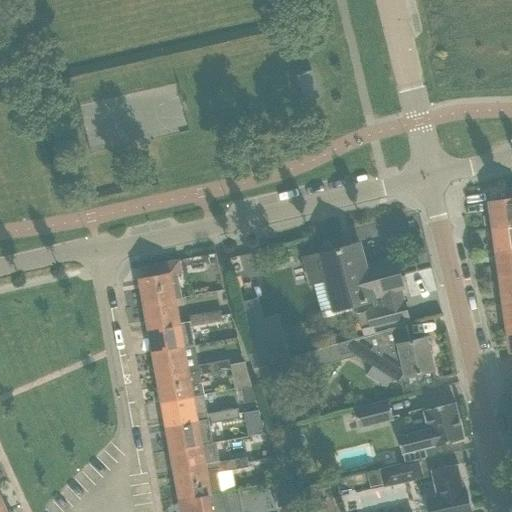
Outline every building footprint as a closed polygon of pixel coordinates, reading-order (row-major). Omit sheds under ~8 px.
[(305,101),(320,96),(311,71),(296,76),(305,101)] [(510,199),(490,202),(494,229),(511,226),(511,187),(508,189),(510,199)] [(497,253),(511,251),(511,226),(494,229),(497,253)] [(358,244),(306,258),(311,277),(312,284),(320,312),(372,299),(381,297),(384,305),(374,307),(365,310),(366,312),(356,314),(359,328),(369,326),(370,327),(388,323),(407,318),(403,302),(402,302),(398,287),(402,286),(395,260),(366,268),(363,255),(361,256),(358,244)] [(511,251),(497,253),(501,278),(511,276),(511,251)] [(149,278),(141,279),(145,304),(177,298),(181,297),(177,274),(181,274),(181,272),(179,261),(179,260),(147,266),(149,278)] [(511,300),(511,276),(501,278),(504,302),(511,300)] [(181,325),(181,322),(177,298),(145,304),(150,330),(181,325)] [(505,312),(502,315),(503,323),(507,324),(507,326),(511,325),(511,300),(504,302),(505,312)] [(207,323),(222,320),(220,310),(202,313),(203,321),(206,321),(207,323)] [(206,321),(203,321),(202,313),(188,316),(189,321),(190,323),(190,326),(191,326),(207,323),(206,321)] [(190,323),(189,321),(181,322),(181,325),(150,330),(155,354),(186,349),(185,346),(194,345),(191,326),(190,326),(190,323)] [(404,324),(307,353),(309,360),(346,349),(371,365),(366,374),(386,387),(392,378),(400,384),(408,376),(414,374),(433,370),(425,337),(408,341),(404,324)] [(190,373),(189,367),(186,349),(155,354),(159,379),(190,373)] [(232,369),(231,364),(230,359),(214,362),(214,364),(215,369),(213,369),(213,373),(232,369)] [(215,369),(214,364),(214,362),(197,365),(198,372),(190,373),(159,379),(163,403),(195,397),(194,396),(204,394),(200,375),(213,373),(213,369),(215,369)] [(235,388),(241,387),(251,385),(244,362),(231,364),(232,369),(235,388)] [(268,364),(253,369),(258,384),(267,381),(271,374),(268,364)] [(244,403),(256,401),(251,385),(241,387),(244,403)] [(195,397),(163,403),(168,428),(208,421),(209,423),(225,420),(224,417),(221,418),(220,411),(207,413),(206,409),(203,394),(194,396),(195,397)] [(360,428),(394,419),(388,399),(355,407),(360,428)] [(429,428),(397,435),(402,453),(403,453),(405,463),(426,458),(423,448),(444,443),(463,438),(455,403),(435,407),(424,410),(429,428)] [(225,420),(240,417),(238,407),(220,411),(221,418),(224,417),(225,420)] [(212,443),(209,423),(208,421),(168,428),(172,451),(204,446),(203,444),(212,443)] [(204,446),(172,451),(177,475),(208,470),(217,468),(216,462),(220,461),(216,442),(212,443),(203,444),(204,446)] [(379,469),(366,472),(370,487),(382,484),(383,486),(414,479),(415,480),(415,484),(433,480),(434,480),(437,496),(436,496),(427,498),(430,511),(471,511),(466,489),(464,490),(458,464),(445,467),(442,454),(426,458),(405,463),(379,469)] [(231,470),(249,466),(247,456),(232,459),(233,466),(230,466),(231,470)] [(230,466),(233,466),(232,459),(220,461),(216,462),(217,468),(208,470),(177,475),(181,500),(222,492),(218,472),(231,470),(230,466)] [(284,481),(272,483),(276,508),(289,505),(284,481)] [(222,492),(181,500),(183,511),(237,511),(233,490),(222,492)]
